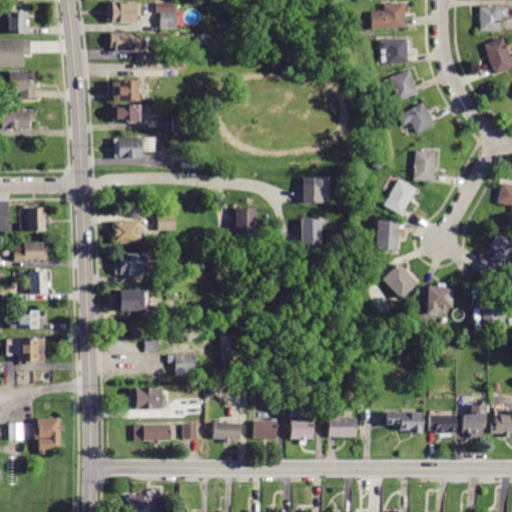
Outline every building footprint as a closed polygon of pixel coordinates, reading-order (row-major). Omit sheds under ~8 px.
[(139,15),(135,15),(135,24),(110,24),(110,20),(105,20),(105,5),(110,5),(110,3),(139,3),(139,15)] [(155,3),(172,4),(172,13),(174,13),(174,29),(158,28),(159,13),(155,13),(155,3)] [(402,3),(404,28),(371,30),(370,12),(383,11),(383,4),(402,3)] [(507,6),(507,18),(500,18),(500,32),(479,32),(479,21),(478,21),(479,8),(479,6),(507,6)] [(25,34),(7,35),(7,12),(25,12),(25,20),(29,20),(29,26),(25,26),(25,34)] [(139,52),(114,52),(114,48),(110,48),(110,33),(139,33),(139,52)] [(502,38),(511,65),(511,68),(494,75),(491,66),(490,66),(485,54),(487,54),(484,45),(502,38)] [(405,39),(406,63),(386,64),(386,62),(380,62),(379,41),(405,39)] [(29,55),(23,55),(24,67),(0,67),(0,40),(29,40),(29,55)] [(408,70),(416,94),(398,101),(389,77),(408,70)] [(35,98),(19,98),(19,92),(8,92),(8,71),(33,72),(33,81),(35,82),(35,98)] [(138,101),(112,101),(112,81),(139,81),(138,101)] [(420,103),(433,124),(416,134),(409,122),(402,126),(397,117),(420,103)] [(138,122),(111,122),(111,104),(138,104),(138,122)] [(28,131),(0,131),(0,109),(34,109),(34,120),(28,120),(28,131)] [(191,115),(191,132),(171,132),(171,115),(191,115)] [(154,150),(140,151),(140,158),(113,159),(112,139),(154,136),(154,150)] [(434,152),(432,182),(412,181),(414,150),(434,152)] [(381,166),(378,171),(370,166),(373,161),(381,166)] [(321,178),(320,203),(301,203),(301,178),(321,178)] [(415,188),(400,216),(382,206),(397,178),(415,188)] [(511,185),(511,206),(496,203),(501,183),(511,185)] [(28,231),(27,209),(44,208),(45,231),(28,231)] [(235,208),(255,208),(255,234),(235,234),(235,208)] [(157,231),(156,214),(173,213),(174,230),(157,231)] [(140,243),(112,244),(111,222),(139,220),(140,243)] [(319,220),(319,244),(300,244),(300,220),(319,220)] [(397,222),(395,251),(374,250),(376,220),(397,222)] [(496,233),(511,242),(511,260),(497,285),(473,271),(482,257),(487,260),(493,250),(488,247),(496,233)] [(45,260),(13,261),(13,252),(23,252),(23,243),(42,243),(43,250),(45,250),(45,260)] [(145,275),(113,275),(113,263),(118,263),(118,253),(145,253),(145,275)] [(396,296),(381,279),(398,264),(417,284),(400,299),(396,296)] [(30,295),(29,295),(28,272),(46,271),(48,294),(30,295)] [(426,295),(426,286),(437,287),(437,283),(444,283),(444,287),(452,288),(452,308),(437,308),(437,315),(425,315),(426,295)] [(118,290),(146,290),(146,311),(118,310),(118,290)] [(165,299),(178,299),(178,318),(165,317),(165,299)] [(39,328),(8,329),(8,312),(39,311),(39,328)] [(504,313),(505,326),(483,328),(481,312),(499,311),(499,313),(504,313)] [(221,375),(218,335),(241,334),(243,374),(221,375)] [(39,362),(19,362),(19,356),(6,356),(5,338),(38,338),(39,362)] [(157,340),(157,352),(144,352),(144,340),(157,340)] [(194,376),(175,377),(174,363),(167,363),(167,354),(194,354),(194,376)] [(213,401),(211,389),(223,387),(224,399),(213,401)] [(160,399),(163,399),(163,408),(129,409),(129,388),(159,388),(160,399)] [(481,437),(469,437),(470,434),(461,433),(461,415),(468,415),(468,405),(485,405),(484,429),(481,429),(481,437)] [(511,434),(508,434),(508,438),(501,438),(501,434),(489,434),(489,423),(492,423),(492,407),(506,407),(506,410),(511,410),(511,434)] [(386,413),(421,412),(421,433),(409,433),(408,431),(398,431),(398,425),(386,425),(386,413)] [(427,430),(427,415),(454,415),(454,434),(434,434),(434,430),(427,430)] [(39,455),(38,440),(33,440),(33,428),(36,428),(36,418),(58,417),(58,425),(63,425),(63,432),(60,433),(60,450),(45,450),(45,455),(39,455)] [(327,438),(327,418),(355,418),(355,438),(327,438)] [(312,419),(312,439),(305,439),(305,445),(299,445),(299,439),(289,439),(289,419),(312,419)] [(262,441),(262,439),(253,438),(253,421),(275,421),(275,441),(262,441)] [(238,441),(229,441),(229,443),(223,443),(223,439),(212,439),(212,422),(239,423),(238,441)] [(22,424),(23,440),(8,441),(8,424),(22,424)] [(169,441),(134,441),(134,425),(168,424),(169,441)] [(183,440),(182,425),(196,425),(196,439),(183,440)] [(131,511),(131,507),(131,504),(128,504),(128,495),(159,495),(159,500),(166,501),(166,510),(159,509),(159,511),(131,511)]
